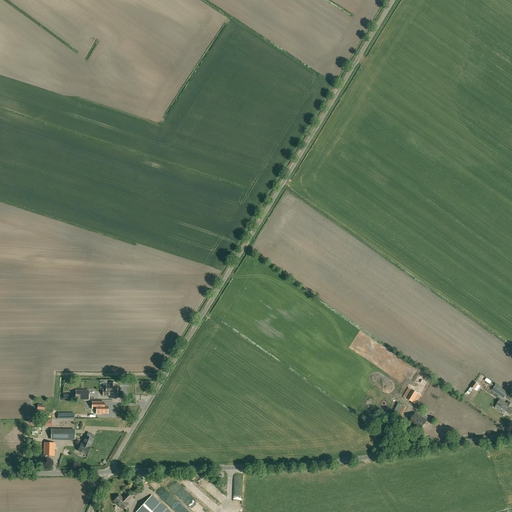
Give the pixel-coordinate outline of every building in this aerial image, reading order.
[(425,376),(424,378),(419,375),(414,383),(425,389),(426,386),(425,386),(428,381),(429,378),(425,376)] [(474,390),(479,384),(474,381),(470,387),(474,390)] [(115,384),(110,384),(110,385),(106,385),(106,390),(103,390),(103,396),(110,396),(110,394),(117,394),(117,385),(115,385),(115,384)] [(492,391),(504,399),(508,393),(496,385),(492,391)] [(409,388),(404,397),(416,404),(421,395),(409,388)] [(89,390),(76,390),(76,400),(89,400),(89,390)] [(511,404),(508,402),(507,404),(500,400),(496,405),(511,414),(511,411),(511,407),(511,406),(511,404)] [(101,402),(100,402),(98,402),(92,402),(92,409),(96,409),(96,415),(100,415),(100,414),(108,414),(108,406),(104,406),(104,403),(104,402),(103,402),(101,402)] [(401,417),(406,406),(398,403),(393,414),(397,415),(401,417)] [(427,420),(415,413),(409,424),(421,431),(427,420)] [(51,440),(69,440),(74,440),(74,437),(75,430),(69,430),(51,430),(51,440)] [(85,437),(82,444),(81,444),(78,451),(87,455),(90,447),(93,440),(85,437)] [(54,456),(54,443),(44,443),(44,456),(54,456)] [(242,492),(242,474),(233,474),(233,492),(242,492)] [(127,503),(131,498),(127,494),(123,499),(119,496),(114,501),(123,510),(128,504),(127,503)] [(167,505),(174,499),(170,495),(164,501),(167,505)] [(169,511),(151,496),(136,511),(169,511)]
